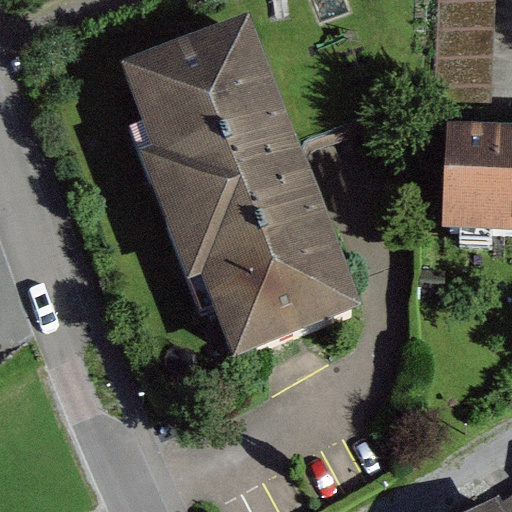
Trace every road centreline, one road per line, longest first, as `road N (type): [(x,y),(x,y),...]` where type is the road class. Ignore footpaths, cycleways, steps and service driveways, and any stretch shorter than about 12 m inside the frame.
road 1 (residential): [(139,511),(0,163)]
road 2 (residential): [(392,511),(511,446)]
